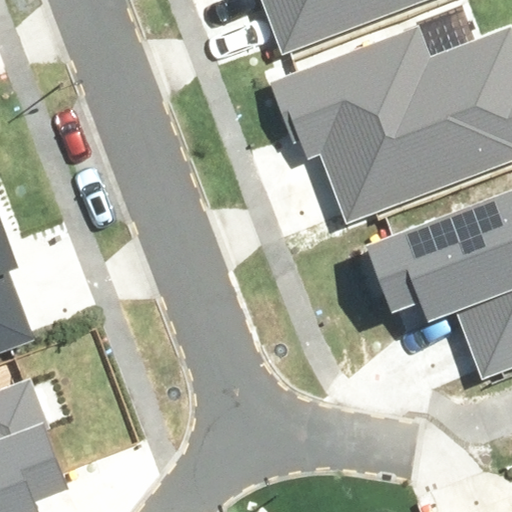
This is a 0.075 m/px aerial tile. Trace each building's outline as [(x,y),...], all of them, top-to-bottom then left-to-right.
[(274,0),(291,43),(401,0),(274,0)] [(275,70),(307,152),(324,145),(352,216),(511,153),(511,21),(435,51),(420,13),(275,70)] [(511,182),(369,237),(393,300),(426,287),(434,308),(464,297),(487,358),(511,348),(511,182)] [(0,343),(41,327),(12,254),(22,251),(0,196),(0,343)] [(0,511),(48,511),(49,511),(42,493),(81,478),(36,359),(0,372),(0,511)]
